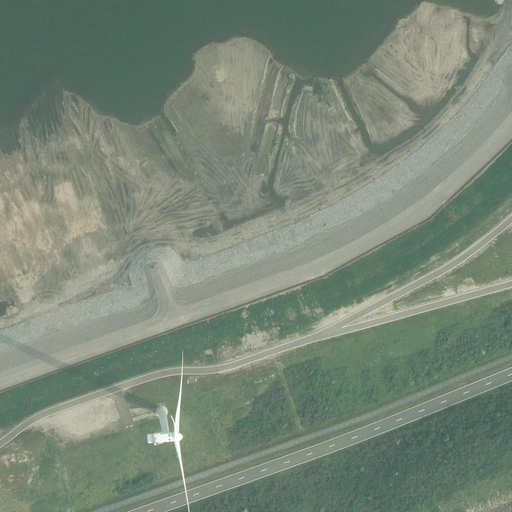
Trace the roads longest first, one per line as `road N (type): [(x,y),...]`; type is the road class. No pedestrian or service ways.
road 1 (track): [(511,55),(453,127),(385,187),(303,231),(0,343)]
road 2 (unclassified): [(511,376),(149,511)]
road 3 (track): [(315,338),(511,226)]
